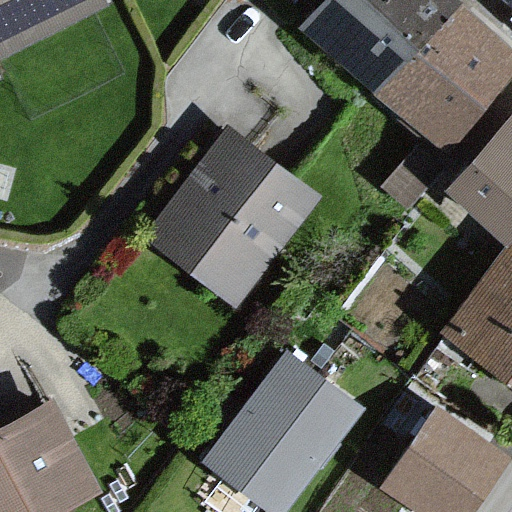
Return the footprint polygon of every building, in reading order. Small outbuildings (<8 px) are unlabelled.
[(0,0),(0,69),(116,14),(108,0),(0,0)] [(439,135),(511,54),(511,40),(467,0),(301,0),(296,5),(439,135)] [(511,0),(491,0),(511,17),(511,0)] [(511,101),(447,185),(508,233),(450,307),(465,319),(455,331),(511,375),(511,101)] [(314,191),(224,121),(141,228),(231,297),(314,191)] [(416,131),(389,171),(414,188),(441,147),(416,131)] [(358,401),(281,343),(199,452),(276,510),(358,401)] [(0,511),(64,511),(102,494),(52,390),(0,415),(0,511)] [(462,511),(506,452),(432,400),(377,477),(427,511),(462,511)]
